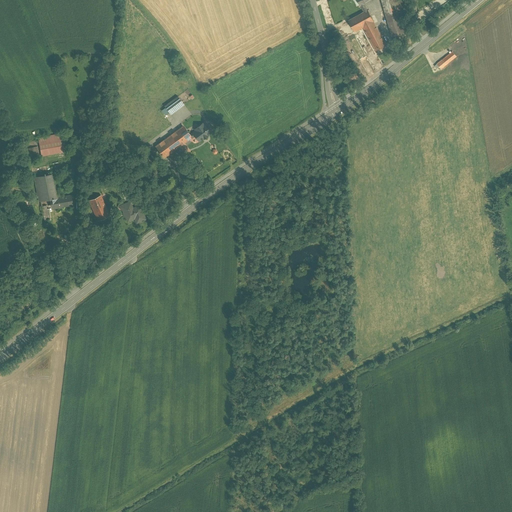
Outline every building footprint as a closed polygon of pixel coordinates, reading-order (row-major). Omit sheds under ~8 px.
[(367,0),(357,0),(360,6),(361,6),(364,12),(367,10),(364,4),(365,3),(365,1),(367,0)] [(400,0),(381,0),(392,37),(409,32),(400,0)] [(364,12),(349,20),(355,33),(364,28),(376,52),(387,47),(368,10),(367,10),(364,12)] [(456,56),(452,51),(437,64),(439,66),(441,69),(456,56)] [(178,96),(164,107),(170,115),(184,104),(178,96)] [(190,134),(194,139),(198,144),(214,132),(207,122),(190,134)] [(194,139),(190,134),(182,124),(152,146),(161,159),(189,139),(191,141),(194,139)] [(63,133),(39,137),(42,156),(66,151),(63,133)] [(32,147),(31,140),(23,141),(26,161),(39,158),(37,147),(32,147)] [(14,170),(2,174),(3,177),(4,178),(9,176),(15,173),(14,170)] [(52,199),(58,198),(57,196),(56,196),(52,174),(35,177),(39,202),(52,199)] [(98,221),(110,215),(101,195),(89,200),(98,221)] [(52,199),(53,208),(73,204),(72,196),(58,198),(52,199)] [(128,207),(123,209),(128,221),(129,220),(130,221),(133,220),(133,219),(135,218),(137,223),(145,219),(139,206),(133,209),(130,203),(127,204),(128,207)] [(46,206),(42,207),(45,221),(51,220),(49,209),(47,209),(46,206)] [(103,229),(91,233),(96,247),(108,242),(103,229)]
